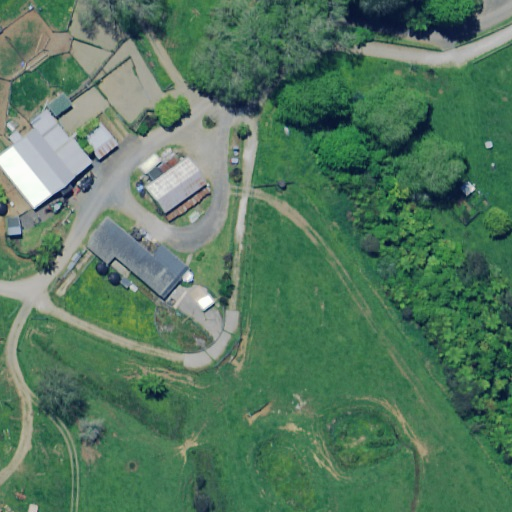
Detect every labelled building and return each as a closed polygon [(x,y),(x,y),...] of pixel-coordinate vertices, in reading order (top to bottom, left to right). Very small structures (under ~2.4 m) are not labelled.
[(67,106),(59,95),(45,105),(52,116),(67,106)] [(55,189),(59,195),(68,188),(63,183),(70,177),(89,163),(69,137),(66,139),(44,111),(28,123),(33,129),(20,139),(16,133),(7,140),(11,146),(0,154),(0,170),(30,209),(48,194),(55,189)] [(115,144),(99,125),(81,140),(97,159),(115,144)] [(184,159),(178,150),(144,173),(150,182),(142,188),(161,214),(166,222),(208,193),(202,185),(184,159)] [(473,214),(455,194),(442,205),(461,226),(473,214)] [(17,234),(13,216),(0,219),(0,221),(4,237),(17,234)] [(137,245),(106,219),(83,246),(105,265),(111,257),(160,298),(185,269),(145,235),(137,245)]
